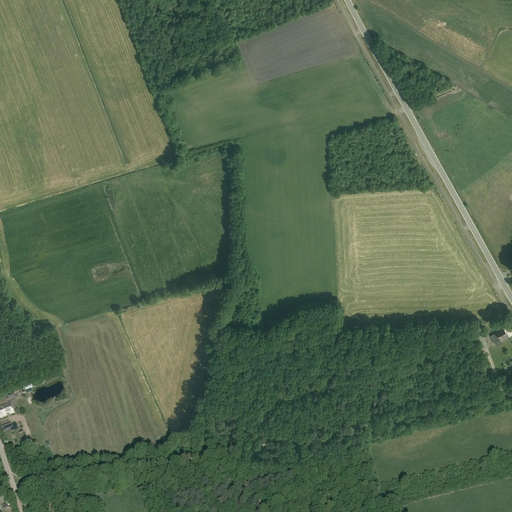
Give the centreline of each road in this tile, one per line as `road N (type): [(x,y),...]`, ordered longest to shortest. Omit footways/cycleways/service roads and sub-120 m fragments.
road 1 (track): [(511,391),(312,440),(12,485)]
road 2 (secondary): [(504,283),(347,0)]
road 3 (track): [(362,0),(511,87)]
